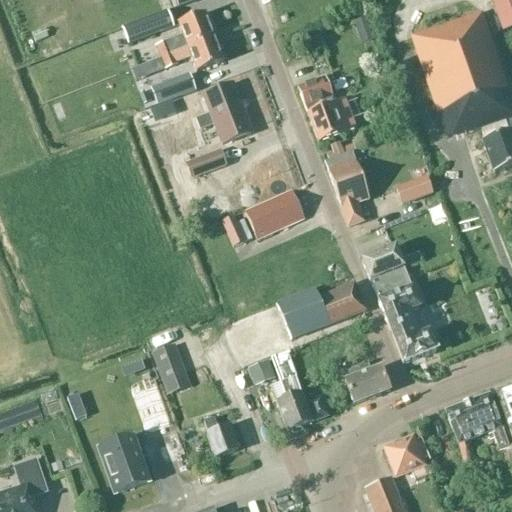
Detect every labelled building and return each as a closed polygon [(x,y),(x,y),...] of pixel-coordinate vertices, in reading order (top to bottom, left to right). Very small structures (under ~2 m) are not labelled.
[(173,0),(177,9),(201,0),(173,0)] [(511,27),(511,0),(491,0),(502,30),(511,27)] [(166,13),(121,30),(127,47),(172,30),(166,13)] [(159,60),(213,39),(204,15),(176,25),(182,40),(168,45),(167,43),(154,47),(159,59),(159,60)] [(506,92),(480,16),(411,39),(445,140),(464,133),(465,137),(481,131),(484,142),(481,143),(493,176),(511,169),(511,138),(510,133),(507,134),(504,123),(511,120),(511,118),(503,93),(506,92)] [(223,64),(213,39),(159,60),(159,59),(136,68),(141,80),(176,67),(175,64),(189,59),(195,74),(223,64)] [(332,100),(324,79),(296,89),(304,109),(306,115),(317,144),(353,131),(343,102),(331,106),(331,105),(326,107),(324,102),(332,100)] [(348,90),(344,80),(333,85),(336,94),(348,90)] [(250,136),(231,86),(201,98),(208,116),(194,121),(198,133),(213,127),(220,147),(250,136)] [(227,169),(221,153),(186,166),(192,181),(227,169)] [(354,164),(351,154),(323,164),(340,211),(341,212),(347,228),(361,223),(355,206),(368,201),(355,163),(354,164)] [(394,190),(400,208),(432,197),(426,179),(394,190)] [(303,221),(291,193),(244,214),(256,242),(303,221)] [(245,245),(234,220),(222,225),(234,251),(245,245)] [(428,332),(421,335),(412,313),(419,311),(411,289),(410,289),(402,270),(403,270),(395,249),(361,263),(369,283),(370,283),(377,302),(376,302),(402,367),(437,353),(428,332)] [(365,313),(353,286),(317,300),(314,291),(275,307),(291,343),(329,328),(365,313)] [(185,378),(174,348),(151,356),(162,386),(185,378)] [(299,395),(294,380),(285,356),(273,361),(287,399),(276,403),(287,434),(311,425),(300,394),(299,395)] [(353,407),(389,394),(380,370),(372,373),(368,365),(350,372),(350,373),(344,375),(347,383),(344,384),(353,407)] [(85,371),(53,384),(57,395),(74,388),(83,411),(94,406),(86,384),(89,383),(85,371)] [(152,381),(128,389),(144,434),(168,426),(152,381)] [(511,388),(495,395),(511,441),(511,388)] [(467,443),(490,434),(497,451),(506,448),(499,430),(488,398),(445,414),(457,447),(455,447),(462,465),(473,461),(467,443)] [(325,419),(319,401),(307,405),(313,423),(325,419)] [(214,461),(237,452),(228,428),(217,432),(213,420),(203,424),(207,436),(205,437),(214,461)] [(425,470),(412,439),(382,451),(395,482),(411,475),(415,483),(428,478),(425,470)] [(126,440),(94,452),(110,497),(142,486),(126,440)] [(0,511),(34,511),(29,494),(44,489),(35,462),(13,470),(19,489),(0,495),(0,511)] [(402,511),(391,481),(364,492),(372,511),(402,511)]
